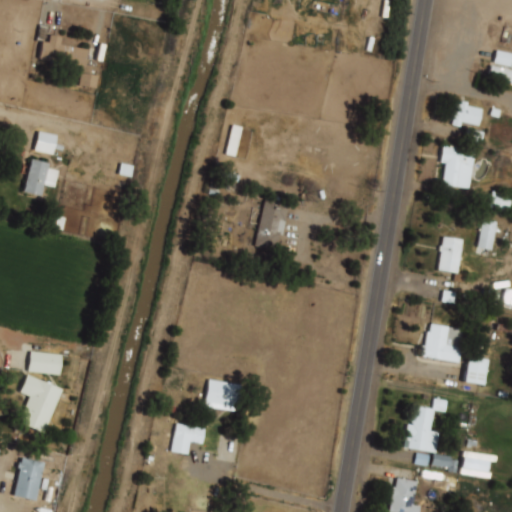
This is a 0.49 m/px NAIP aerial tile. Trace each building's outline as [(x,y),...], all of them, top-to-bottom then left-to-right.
[(47,36),(61,38),(59,45),(86,50),(83,67),(38,59),(41,41),(46,42),(47,36)] [(509,65),(511,53),(493,50),(491,63),(509,65)] [(491,67),(511,71),(511,84),(500,82),(501,77),(489,75),(491,67)] [(77,84),(94,88),(96,75),(80,72),(77,84)] [(460,102),(466,103),(465,106),(482,110),(478,126),(461,122),(459,129),(449,126),(454,104),(459,105),(460,102)] [(241,127),(231,124),(224,153),(234,156),(241,127)] [(32,150),(51,154),(55,134),(36,131),(32,150)] [(441,145),(474,150),(468,188),(442,184),(445,164),(439,163),(441,145)] [(29,159),(48,164),(47,169),(57,171),(53,188),(43,185),(40,198),(21,193),(29,159)] [(506,210),(509,194),(489,191),(486,207),(506,210)] [(263,197),(276,199),(277,196),(288,198),(287,204),(289,204),(283,236),(279,236),(275,253),(252,248),(263,197)] [(489,249),(495,221),(481,218),(475,246),(489,249)] [(442,237),(462,240),(461,246),(463,247),(463,250),(459,250),(456,272),(437,270),(440,252),(437,252),(438,245),(441,245),(442,237)] [(511,305),(511,304),(511,290),(503,288),(500,306),(511,308),(511,305)] [(430,324),(463,330),(458,364),(419,358),(421,346),(424,346),(427,332),(429,332),(430,324)] [(60,354),(28,351),(26,371),(58,374),(60,354)] [(482,356),(463,356),(463,383),(482,383),(482,356)] [(25,373),(61,388),(42,432),(19,422),(30,395),(18,390),(25,373)] [(207,379),(239,383),(236,410),(204,406),(207,379)] [(415,406),(441,410),(439,419),(432,417),(430,430),(439,431),(435,452),(403,446),(407,423),(412,424),(412,421),(410,421),(411,416),(413,416),(415,406)] [(174,423),(204,428),(202,443),(189,441),(187,453),(170,450),(174,423)] [(21,457),(42,462),(34,499),(13,494),(19,468),(16,467),(17,461),(20,461),(21,457)] [(396,477),(417,481),(413,503),(419,505),(417,511),(387,511),(392,487),(394,487),(396,477)]
